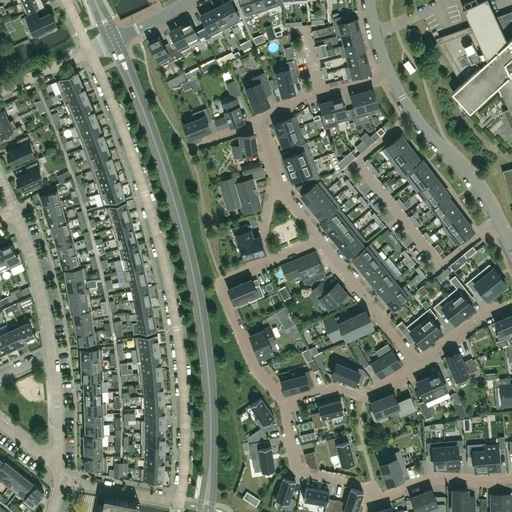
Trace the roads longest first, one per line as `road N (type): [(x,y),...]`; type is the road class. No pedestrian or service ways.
road 1 (secondary): [(205,511),(209,418),(198,298),(158,150),(112,40)]
road 2 (residential): [(89,50),(145,193),(171,296),(183,377),(179,503)]
road 3 (residential): [(283,401),(297,473),(369,488),(375,501),(435,477),(511,480)]
road 4 (residential): [(390,76),(426,131),(476,183),(511,251)]
road 5 (residential): [(275,259),(221,287),(254,369),(283,401)]
road 6 (residential): [(319,239),(414,367)]
road 7 (residential): [(14,213),(51,354)]
road 8 (residential): [(414,367),(363,396),(340,387),(283,401)]
road 9 (residential): [(390,76),(319,92),(258,121)]
road 10 (residential): [(62,477),(179,503)]
